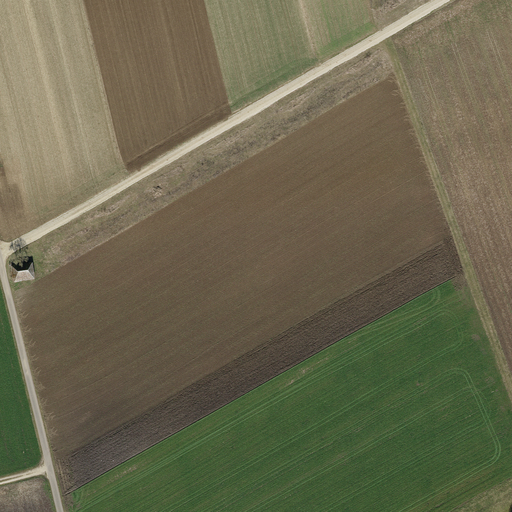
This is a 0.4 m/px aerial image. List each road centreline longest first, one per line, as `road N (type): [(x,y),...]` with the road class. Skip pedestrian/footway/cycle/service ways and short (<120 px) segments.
road 1 (track): [(0,251),(443,0)]
road 2 (track): [(386,33),(511,389)]
road 3 (track): [(0,252),(61,511)]
